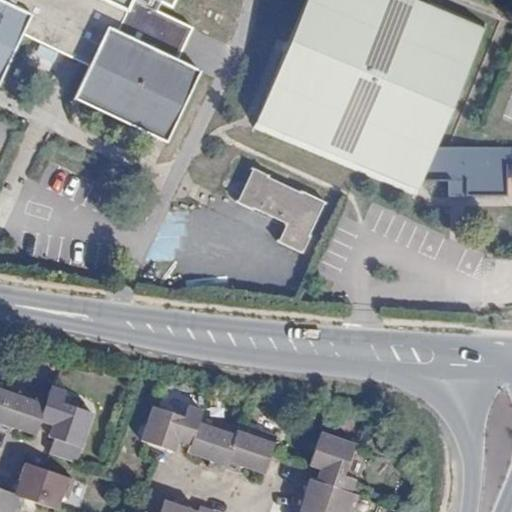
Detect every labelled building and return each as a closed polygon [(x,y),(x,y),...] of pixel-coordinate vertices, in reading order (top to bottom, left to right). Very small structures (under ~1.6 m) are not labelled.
[(0,0),(0,85),(24,35),(68,55),(92,65),(70,108),(165,152),(202,72),(179,61),(182,53),(188,41),(193,30),(156,14),(159,6),(171,12),(176,0),(0,0)] [(402,0),(426,10),(430,0),(402,0)] [(511,158),(434,157),(424,184),(451,185),(451,197),(474,197),(501,197),(501,174),(511,173),(511,158)] [(300,258),(322,208),(249,175),(232,212),(280,235),(276,246),(300,258)] [(0,381),(0,412),(10,384),(0,381)] [(47,397),(10,384),(0,412),(0,430),(9,434),(11,428),(14,420),(20,422),(18,430),(30,434),(33,435),(38,421),(47,397)] [(50,385),(47,397),(38,421),(52,426),(49,435),(54,438),(81,447),(94,413),(61,401),(64,391),(50,385)] [(198,414),(200,409),(184,405),(182,414),(153,406),(140,441),(147,443),(170,450),(174,450),(178,440),(187,443),(198,414)] [(223,465),(236,426),(198,414),(187,443),(185,452),(195,455),(204,458),(208,450),(212,451),(209,461),(207,465),(221,470),(223,465)] [(14,420),(11,428),(16,429),(18,430),(20,422),(14,420)] [(278,434),(238,422),(236,426),(223,465),(237,470),(239,465),(242,457),(248,459),(245,466),(263,471),(271,449),(278,434)] [(315,479),(348,490),(353,478),(342,473),(353,441),(320,428),(308,461),(319,465),(315,479)] [(208,450),(204,458),(209,461),(212,451),(208,450)] [(242,457),(239,465),(245,466),(248,459),(242,457)] [(74,480),(43,469),(24,463),(20,476),(28,479),(27,483),(19,480),(13,478),(7,494),(23,498),(55,509),(61,496),(68,497),(74,480)] [(353,509),(359,494),(348,490),(315,479),(308,476),(306,485),(315,487),(313,493),(304,490),(298,489),(292,506),(310,511),(345,511),(347,507),(353,509)] [(18,511),(23,498),(7,494),(0,490),(0,511),(12,511),(13,510),(18,511)] [(168,496),(155,491),(147,511),(180,511),(183,505),(167,501),(168,496)]
